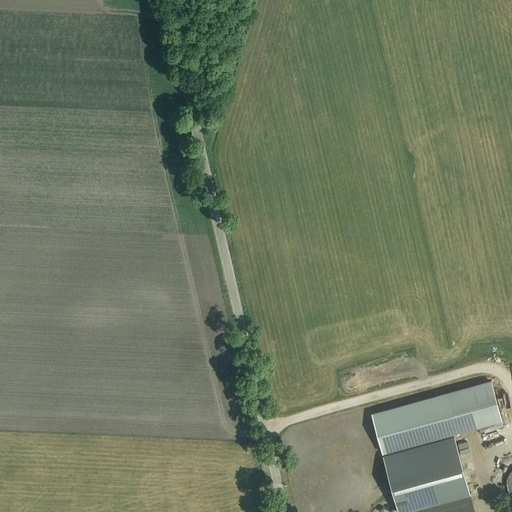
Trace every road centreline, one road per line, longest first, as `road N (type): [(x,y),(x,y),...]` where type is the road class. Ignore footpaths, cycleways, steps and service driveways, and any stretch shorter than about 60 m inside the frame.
road 1 (tertiary): [(284,511),(190,108),(175,0)]
road 2 (track): [(264,428),(489,367),(502,378),(511,413)]
